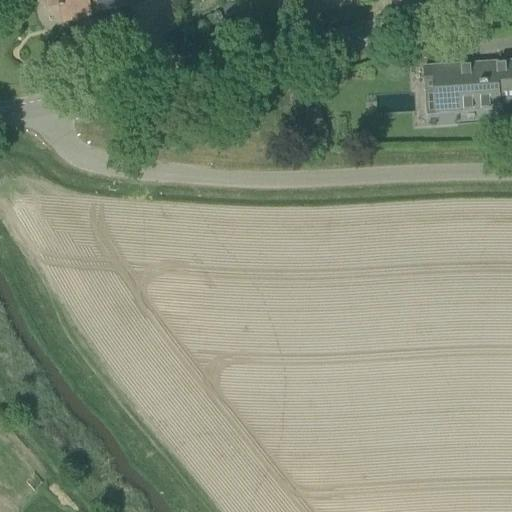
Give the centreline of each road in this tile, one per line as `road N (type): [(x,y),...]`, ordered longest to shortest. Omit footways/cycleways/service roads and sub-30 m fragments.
road 1 (unclassified): [(511,173),(255,181),(92,166),(59,144),(51,108)]
road 2 (tertiary): [(51,108),(402,25)]
